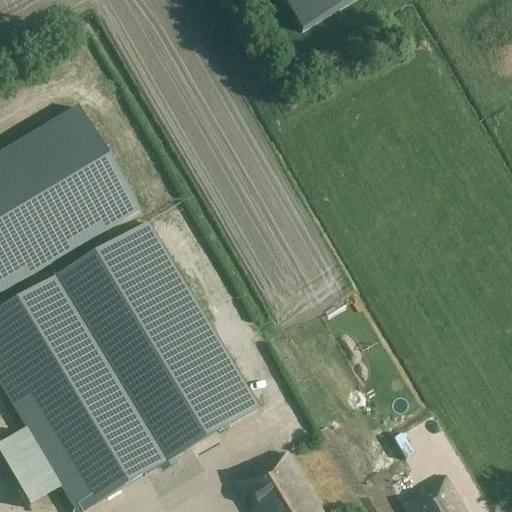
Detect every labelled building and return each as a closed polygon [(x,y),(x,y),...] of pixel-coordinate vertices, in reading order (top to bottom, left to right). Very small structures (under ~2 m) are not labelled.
[(281,0),(302,34),(360,0),(281,0)] [(0,295),(139,213),(78,109),(0,155),(0,295)] [(171,461),(257,410),(146,225),(60,275),(171,461)] [(0,386),(74,511),(86,511),(161,468),(50,282),(0,311),(0,386)] [(384,494),(433,472),(413,427),(364,450),(384,494)] [(320,511),(286,455),(235,486),(250,511),(320,511)] [(464,511),(444,479),(401,505),(404,511),(464,511)]
